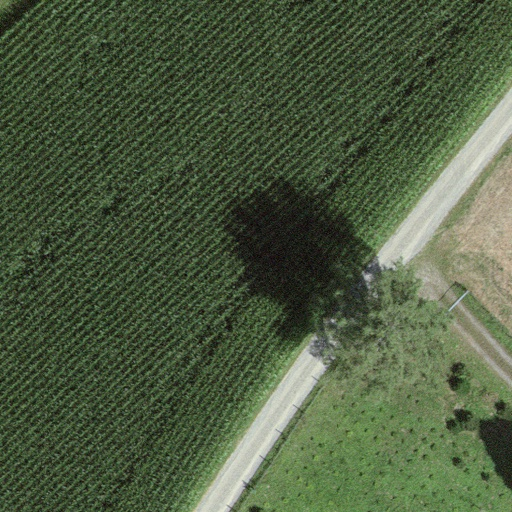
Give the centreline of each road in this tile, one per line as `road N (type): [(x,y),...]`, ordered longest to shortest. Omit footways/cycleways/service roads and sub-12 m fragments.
road 1 (track): [(200,511),(511,101)]
road 2 (track): [(397,250),(511,359)]
